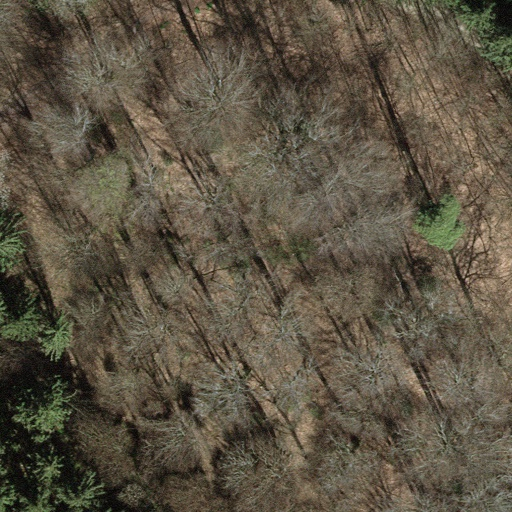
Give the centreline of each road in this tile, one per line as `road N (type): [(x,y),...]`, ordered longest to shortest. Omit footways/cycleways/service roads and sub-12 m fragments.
road 1 (track): [(188,0),(0,111)]
road 2 (track): [(511,73),(402,0)]
